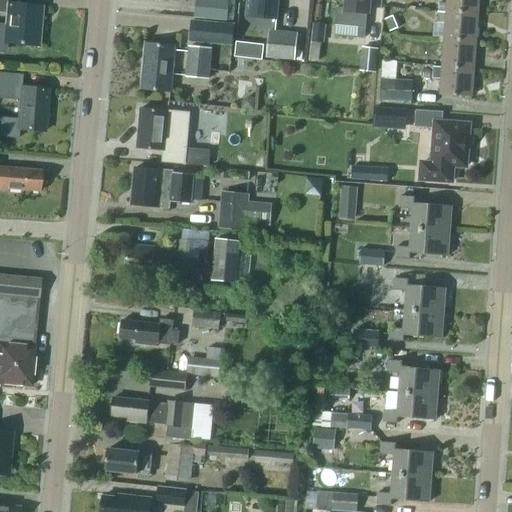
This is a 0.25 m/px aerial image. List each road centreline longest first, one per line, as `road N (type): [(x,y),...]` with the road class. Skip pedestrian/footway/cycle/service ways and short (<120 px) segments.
road 1 (tertiary): [(53,511),(103,0)]
road 2 (residential): [(490,511),(511,215)]
